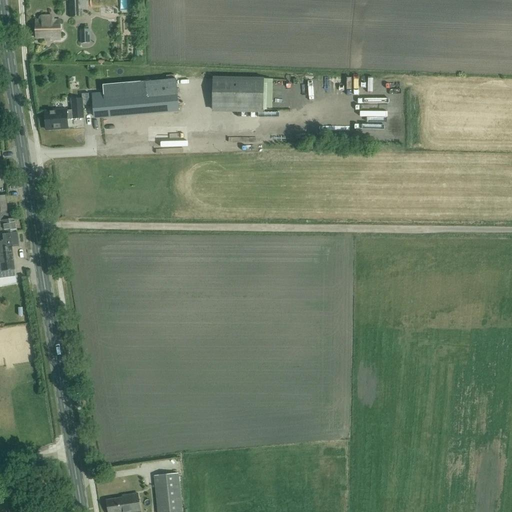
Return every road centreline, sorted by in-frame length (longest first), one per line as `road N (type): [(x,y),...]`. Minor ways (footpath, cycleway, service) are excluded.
road 1 (secondary): [(82,511),(0,5)]
road 2 (track): [(35,229),(423,229)]
road 3 (unknown): [(37,143),(126,135),(185,112),(197,116),(203,137)]
